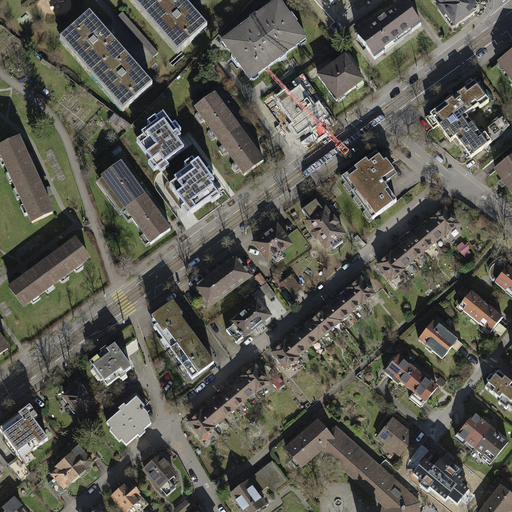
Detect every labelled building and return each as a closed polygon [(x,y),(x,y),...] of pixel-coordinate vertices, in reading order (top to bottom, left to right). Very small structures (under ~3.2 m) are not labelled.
[(140,0),(182,49),(206,28),(182,0),(140,0)] [(276,0),(222,40),(250,80),(309,37),(282,0),(276,0)] [(436,0),(441,5),(437,9),(443,18),(446,16),(454,28),(477,12),(478,8),(476,4),(471,0),(436,0)] [(404,3),(360,36),(376,58),(420,25),(404,3)] [(123,13),(119,16),(154,56),(158,52),(123,13)] [(126,107),(151,87),(91,14),(65,35),(126,107)] [(348,54),(319,76),(337,101),(367,80),(348,54)] [(511,54),(502,62),(507,70),(506,74),(511,80),(511,54)] [(476,83),(427,119),(434,129),(439,125),(441,128),(455,117),(458,122),(467,116),(480,106),(482,108),(491,102),(476,83)] [(286,92),(279,97),(282,101),(280,102),(295,123),(291,126),(298,135),(311,125),(313,128),(320,123),(318,120),(326,114),(319,105),(315,108),(300,89),(289,96),(286,92)] [(195,108),(220,142),(239,128),(214,94),(195,108)] [(156,172),(187,150),(185,146),(182,143),(184,142),(166,116),(132,140),(156,172)] [(483,137),(467,116),(458,122),(455,117),(441,128),(452,142),(457,139),(472,159),(493,143),(487,135),(483,137)] [(487,135),(493,143),(501,138),(511,127),(505,118),(485,133),(487,135)] [(264,161),(239,128),(220,142),(244,175),(264,161)] [(0,148),(0,153),(16,189),(26,184),(25,181),(36,176),(31,165),(27,156),(19,140),(0,148)] [(385,163),(377,153),(343,178),(372,219),(397,201),(385,185),(391,181),(388,177),(395,172),(387,161),(385,163)] [(511,159),(493,174),(511,197),(511,196),(511,159)] [(102,178),(127,211),(146,196),(121,163),(102,178)] [(190,220),(222,197),(220,194),(217,191),(219,189),(200,164),(167,187),(190,220)] [(41,187),(36,176),(25,181),(26,184),(16,189),(32,223),(53,213),(47,199),(41,187)] [(171,230),(146,196),(127,211),(152,244),(171,230)] [(323,211),(316,201),(302,211),(309,220),(307,222),(313,230),(313,234),(317,239),(320,239),(326,247),(344,234),(337,225),(338,224),(334,218),(332,219),(325,209),(323,211)] [(433,219),(434,220),(444,234),(446,235),(458,225),(445,209),(433,219)] [(434,243),(444,234),(434,220),(423,229),(434,243)] [(290,245),(277,227),(254,243),(268,261),(290,245)] [(423,252),(434,243),(423,229),(412,238),(423,252)] [(413,261),(423,252),(412,238),(401,248),(413,261)] [(65,247),(42,264),(49,274),(52,271),(59,281),(90,259),(76,239),(65,247)] [(465,247),(460,251),(465,256),(469,253),(465,247)] [(402,270),(413,261),(401,248),(391,256),(402,270)] [(403,271),(402,270),(391,256),(390,255),(377,266),(390,281),(403,271)] [(237,257),(215,273),(229,293),(252,277),(237,257)] [(497,280),(495,282),(506,292),(508,289),(511,292),(511,269),(508,267),(506,269),(504,267),(505,265),(502,263),(499,263),(496,263),(493,265),(491,268),(490,271),(490,275),(490,278),(493,281),(495,278),(497,280)] [(24,306),(59,281),(52,271),(49,274),(42,264),(22,278),(10,287),(24,306)] [(207,309),(229,293),(215,273),(192,289),(207,309)] [(260,274),(255,277),(261,285),(266,281),(260,274)] [(292,276),(283,282),(292,295),(301,289),(292,276)] [(349,290),(361,304),(362,305),(375,295),(361,279),(349,289),(349,290)] [(266,283),(258,288),(267,304),(276,298),(266,283)] [(339,299),(350,313),(361,304),(349,290),(339,299)] [(470,293),(459,307),(492,333),(503,318),(490,308),(491,306),(485,301),(483,303),(470,293)] [(350,313),(339,299),(328,308),(339,322),(350,313)] [(257,301),(244,311),(256,327),(269,316),(262,307),(264,306),(260,301),(258,303),(257,301)] [(181,344),(190,337),(185,330),(188,328),(180,317),(183,315),(173,302),(152,318),(154,321),(151,322),(170,348),(179,342),(181,344)] [(339,322),(328,308),(317,317),(329,331),(339,322)] [(236,343),(256,327),(244,311),(231,322),(234,325),(226,331),(236,343)] [(329,331),(317,317),(306,326),(318,340),(329,331)] [(434,321),(418,341),(442,359),(451,348),(453,350),(459,342),(434,321)] [(501,338),(508,328),(500,322),(493,333),(501,338)] [(318,340),(306,326),(296,335),(307,349),(318,340)] [(179,342),(170,348),(193,379),(214,364),(193,335),(190,337),(181,344),(179,342)] [(307,349),(296,335),(285,344),(297,358),(307,349)] [(127,356),(142,350),(139,342),(123,348),(127,356)] [(297,358),(285,344),(284,343),(272,353),(285,368),(297,358)] [(101,354),(89,364),(93,369),(91,371),(99,381),(102,379),(106,385),(117,377),(119,380),(125,375),(124,373),(130,369),(112,346),(107,350),(105,347),(99,351),(101,354)] [(406,387),(419,372),(412,367),(399,356),(384,373),(393,380),(395,377),(406,387)] [(415,363),(412,367),(419,372),(421,368),(415,363)] [(244,377),(244,378),(255,392),(256,393),(268,383),(255,367),(244,377)] [(419,372),(406,387),(414,393),(423,401),(425,403),(437,388),(419,372)] [(511,383),(498,373),(494,377),(491,376),(487,380),(490,383),(485,388),(501,400),(498,403),(505,409),(511,400),(511,383)] [(245,400),(255,392),(244,378),(233,387),(245,400)] [(64,396),(71,405),(68,407),(73,414),(76,413),(77,414),(92,403),(80,385),(76,388),(75,386),(70,390),(70,391),(64,396)] [(234,410),(245,400),(233,387),(222,396),(234,410)] [(423,401),(414,393),(409,399),(419,407),(423,401)] [(223,419),(234,410),(222,396),(212,405),(223,419)] [(134,398),(106,424),(126,445),(149,424),(145,415),(140,409),(143,407),(134,398)] [(213,427),(223,419),(212,405),(202,414),(213,427)] [(29,407),(0,428),(0,431),(18,456),(25,451),(28,455),(48,440),(32,420),(36,417),(29,407)] [(214,428),(213,427),(202,414),(201,413),(188,424),(201,439),(214,428)] [(466,441),(474,448),(490,430),(486,426),(487,425),(475,414),(456,437),(463,444),(466,441)] [(415,437),(393,418),(377,438),(399,456),(415,437)] [(323,451),(326,453),(342,435),(334,428),(327,432),(317,421),(310,428),(285,449),(301,468),(321,450),(323,451)] [(494,433),(490,430),(474,448),(484,456),(482,458),(489,464),(508,441),(496,431),(494,433)] [(417,511),(419,502),(342,435),(326,453),(386,507),(384,511),(417,511)] [(89,447),(83,452),(92,463),(99,458),(89,447)] [(73,452),(64,460),(80,477),(86,472),(86,469),(92,463),(83,452),(81,449),(76,454),(73,452)] [(440,491),(455,472),(444,463),(445,461),(435,453),(419,473),(440,491)] [(159,456),(143,471),(160,488),(174,476),(170,472),(172,470),(159,456)] [(73,482),(80,477),(64,460),(56,468),(57,470),(52,474),(55,479),(63,488),(71,482),(73,482)] [(273,462),(247,482),(257,494),(270,485),(274,490),(287,480),(273,462)] [(63,488),(55,479),(48,485),(59,497),(66,491),(63,488)] [(247,482),(231,494),(243,511),(257,511),(266,506),(257,494),(247,482)] [(126,485),(113,497),(126,511),(139,511),(148,505),(130,485),(128,487),(126,485)] [(511,494),(501,486),(481,511),(506,511),(511,506),(511,494)] [(6,511),(5,511),(26,511),(14,498),(2,508),(6,511)] [(186,501),(175,511),(176,511),(183,511),(191,506),(186,501)]
